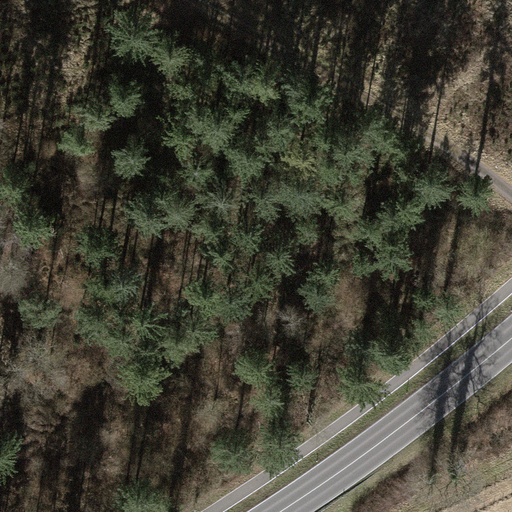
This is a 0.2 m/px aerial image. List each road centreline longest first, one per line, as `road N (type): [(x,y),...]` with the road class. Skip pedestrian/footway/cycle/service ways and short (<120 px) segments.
road 1 (track): [(511,197),(475,158),(223,0)]
road 2 (primary): [(511,339),(290,511)]
